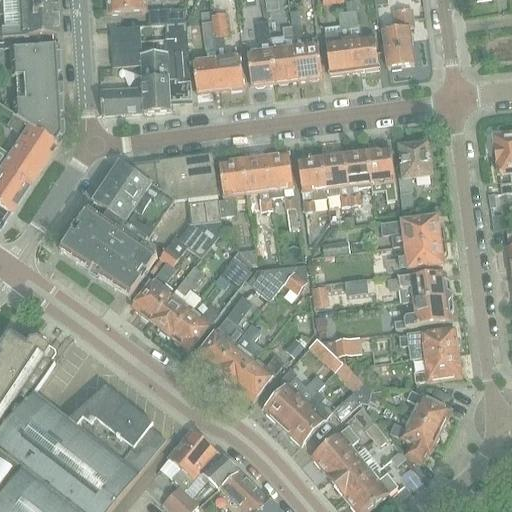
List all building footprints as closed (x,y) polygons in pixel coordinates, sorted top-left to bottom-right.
[(1,16),(20,15),(55,13),(53,0),(0,0),(0,3),(1,16)] [(154,0),(108,0),(108,3),(107,6),(107,12),(109,14),(109,17),(145,15),(144,1),(146,1),(154,0)] [(242,18),(242,1),(231,1),(231,18),(242,18)] [(355,3),(345,4),(346,14),(356,13),(355,3)] [(175,13),(149,15),(150,29),(166,28),(173,27),(184,26),(183,12),(175,13)] [(414,67),(412,57),(409,32),(414,31),(411,12),(393,15),(396,32),(382,34),(387,71),(414,67)] [(20,15),(1,16),(2,39),(56,36),(55,13),(20,15)] [(378,73),(376,57),(374,39),(360,41),(360,39),(356,13),(346,14),(345,14),(354,76),(378,73)] [(298,14),(289,15),(290,30),(300,29),(298,14)] [(329,79),(354,76),(345,14),(338,15),(339,29),(323,31),(325,45),(326,57),(329,79)] [(213,41),(223,40),(229,39),(226,15),(210,17),(210,24),(213,41)] [(203,43),(213,41),(210,24),(201,25),(203,43)] [(265,87),(274,86),(268,40),(266,24),(256,25),(260,54),(247,56),(247,57),(251,89),(254,88),(256,90),(263,89),(265,87)] [(173,27),(166,28),(167,55),(142,56),(140,56),(141,69),(142,92),(144,116),(170,116),(170,104),(175,104),(191,104),(187,55),(185,26),(184,26),(173,27)] [(321,80),(319,57),(317,47),(303,49),(300,29),(290,30),(297,83),(308,82),(310,83),(317,83),(318,80),(321,80)] [(141,30),(111,32),(112,57),(113,71),(141,69),(140,56),(142,56),(141,30)] [(288,84),(297,83),(290,30),(282,31),(283,39),(268,40),(274,86),(278,86),(279,87),(287,87),(288,84)] [(225,61),(225,57),(223,40),(213,41),(220,93),(230,92),(231,95),(241,93),(241,90),(244,90),(240,59),(225,61)] [(220,93),(213,41),(203,43),(206,63),(192,65),(196,96),(200,96),(202,97),(208,97),(210,94),(220,93)] [(59,87),(57,57),(57,47),(8,50),(10,78),(24,78),(24,89),(59,87)] [(27,128),(55,147),(62,137),(59,87),(24,89),(25,101),(12,102),(13,118),(27,128)] [(102,119),(144,116),(142,92),(100,95),(102,119)] [(27,128),(1,166),(29,186),(55,147),(27,128)] [(506,140),(495,141),(502,197),(511,196),(510,186),(511,185),(511,137),(505,138),(506,140)] [(410,181),(430,179),(428,164),(429,164),(427,146),(399,150),(403,182),(400,182),(401,197),(411,196),(410,181)] [(390,152),(367,155),(372,196),(385,195),(387,205),(396,204),(393,183),(394,183),(390,152)] [(367,155),(344,158),(351,209),(360,208),(357,187),(371,186),(372,196),(367,155)] [(289,158),(265,161),(270,193),(269,194),(270,201),(284,199),(289,235),(297,234),(292,190),(293,190),(289,158)] [(344,158),(321,160),(325,191),(338,190),(341,211),(351,209),(344,158)] [(174,204),(175,204),(188,202),(190,229),(221,226),(212,159),(156,166),(159,194),(174,204)] [(326,202),(325,191),(321,160),(297,163),(301,194),(302,194),(304,215),(314,214),(313,204),(326,202)] [(265,161),(243,164),(247,197),(260,195),(262,215),(272,214),(270,201),(269,194),(270,193),(265,161)] [(233,198),(247,197),(243,164),(218,167),(223,200),(224,199),(226,220),(235,219),(233,198)] [(0,211),(8,217),(29,186),(1,166),(0,166),(0,165),(0,211)] [(94,205),(97,208),(115,220),(114,222),(147,244),(148,243),(174,204),(159,194),(156,166),(155,167),(154,166),(127,169),(126,171),(120,167),(94,205)] [(142,250),(147,244),(114,222),(115,220),(97,208),(92,216),(88,213),(60,254),(129,301),(157,260),(142,250)] [(504,218),(492,219),(494,233),(506,231),(504,218)] [(352,220),(343,221),(344,230),(353,229),(352,220)] [(393,251),(405,250),(440,245),(436,221),(382,229),(383,239),(391,238),(393,251)] [(222,236),(221,226),(190,229),(178,244),(201,262),(222,236)] [(306,241),(308,252),(312,252),(319,240),(306,241)] [(173,270),(175,267),(187,252),(174,242),(160,261),(173,270)] [(348,244),(322,248),(324,259),(350,256),(348,244)] [(443,269),(440,245),(405,250),(407,263),(387,266),(388,276),(443,269)] [(254,253),(239,255),(252,269),(256,269),(254,253)] [(252,275),(233,260),(219,277),(238,292),(252,275)] [(194,270),(173,298),(152,325),(171,339),(191,312),(200,301),(190,294),(203,277),(194,270)] [(296,271),(283,288),(297,298),(307,286),(305,270),(296,271)] [(283,288),(296,271),(257,274),(251,282),(255,293),(269,305),(283,288)] [(133,310),(152,325),(173,298),(163,290),(171,279),(162,272),(133,310)] [(322,274),(310,276),(312,290),(324,289),(322,274)] [(400,307),(412,305),(451,300),(449,285),(446,283),(445,284),(444,277),(389,284),(390,291),(390,295),(399,294),(400,307)] [(324,289),(312,290),(315,311),(327,309),(324,289)] [(453,313),(451,300),(412,305),(414,319),(406,321),(406,320),(404,324),(394,325),(395,332),(450,325),(449,317),(451,317),(453,313)] [(171,339),(175,343),(190,354),(219,316),(210,310),(202,320),(191,312),(171,339)] [(325,319),(316,320),(318,333),(327,332),(325,319)] [(197,359),(216,374),(237,348),(226,339),(235,329),(226,322),(197,359)] [(237,348),(216,374),(235,389),(256,362),(263,353),(252,345),(259,336),(251,329),(237,348)] [(412,363),(424,362),(457,357),(454,333),(421,337),(421,338),(398,341),(399,350),(411,349),(412,363)] [(0,511),(111,511),(167,445),(150,432),(104,397),(87,412),(86,411),(72,424),(70,423),(35,396),(56,364),(60,357),(55,354),(40,343),(38,342),(34,339),(28,348),(10,336),(0,350),(0,511)] [(295,342),(285,354),(294,361),(304,349),(295,342)] [(352,358),(350,343),(336,345),(338,360),(352,358)] [(460,381),(457,357),(424,362),(426,375),(414,377),(415,386),(428,384),(428,385),(460,381)] [(266,370),(256,362),(235,389),(254,403),(283,366),(274,359),(266,370)] [(381,386),(366,371),(357,380),(370,396),(381,386)] [(265,413),(284,431),(318,395),(325,388),(316,380),(306,391),(296,380),(289,388),(288,388),(265,413)] [(353,397),(332,416),(340,425),(361,406),(368,408),(370,398),(370,396),(364,388),(353,397)] [(418,408),(412,420),(439,434),(450,413),(448,412),(454,401),(435,392),(430,403),(422,400),(411,395),(407,403),(418,408)] [(370,396),(370,398),(379,403),(383,394),(370,396)] [(318,395),(284,431),(302,448),(326,423),(325,423),(332,415),(322,405),(325,402),(318,395)] [(370,398),(368,408),(376,412),(379,403),(370,398)] [(423,463),(427,455),(429,456),(439,434),(412,420),(405,432),(395,427),(390,435),(401,441),(401,442),(414,448),(410,457),(423,463)] [(374,427),(366,433),(375,445),(384,438),(374,427)] [(328,480),(328,481),(358,458),(350,449),(358,443),(349,431),(341,437),(340,437),(312,459),(329,480),(328,480)] [(168,462),(175,468),(180,473),(172,482),(185,494),(186,493),(201,477),(220,459),(191,434),(168,462)] [(384,438),(375,445),(379,449),(387,442),(384,438)] [(344,499),(345,500),(374,478),(382,472),(366,452),(358,458),(328,481),(343,500),(344,499)] [(407,464),(401,457),(392,464),(398,471),(407,464)] [(201,477),(219,493),(239,475),(220,459),(201,477)] [(221,491),(243,511),(261,511),(269,505),(239,475),(219,493),(221,491)] [(379,484),(374,478),(345,500),(354,511),(369,511),(388,497),(388,496),(395,490),(386,478),(379,484)] [(404,489),(391,499),(398,507),(410,497),(404,489)] [(164,508),(167,511),(194,511),(199,508),(180,491),(164,508)]
